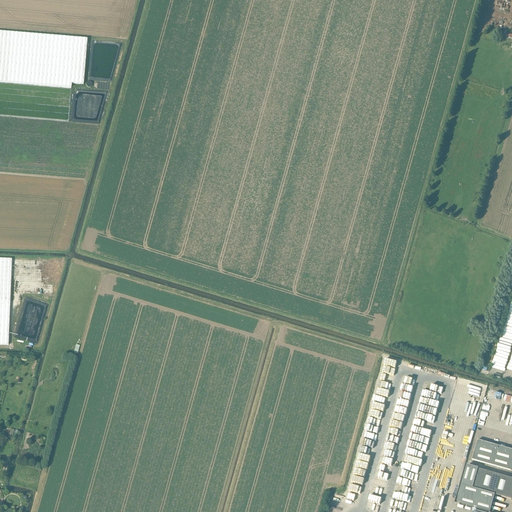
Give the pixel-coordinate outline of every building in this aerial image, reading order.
[(0,82),(71,88),(71,84),(78,84),(83,85),(84,81),(84,80),(87,40),(87,39),(0,32),(0,82)] [(0,344),(8,345),(12,259),(0,259),(0,344)] [(18,431),(10,429),(7,438),(16,440),(18,431)] [(511,471),(511,450),(477,441),(472,460),(511,471)] [(457,502),(490,511),(495,495),(511,499),(511,478),(478,469),(468,466),(457,502)] [(437,511),(441,499),(430,496),(425,511),(437,511)]
